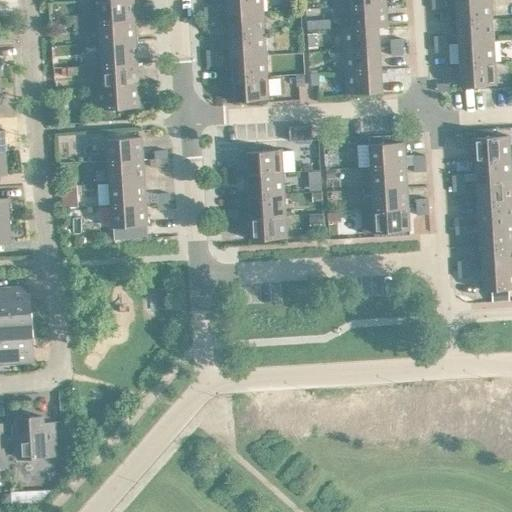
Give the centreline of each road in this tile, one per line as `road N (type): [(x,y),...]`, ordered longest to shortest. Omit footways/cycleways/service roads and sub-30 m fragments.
road 1 (residential): [(49,261),(30,0)]
road 2 (residential): [(453,360),(207,375)]
road 3 (residential): [(195,253),(234,269),(437,262)]
road 4 (residential): [(188,118),(430,104)]
road 5 (residential): [(207,375),(91,511)]
road 6 (residential): [(0,381),(46,374),(62,355),(49,261)]
road 7 (residential): [(437,262),(430,104)]
road 8 (residential): [(195,253),(49,261)]
road 9 (residential): [(195,253),(188,118)]
road 10 (residential): [(207,375),(195,253)]
